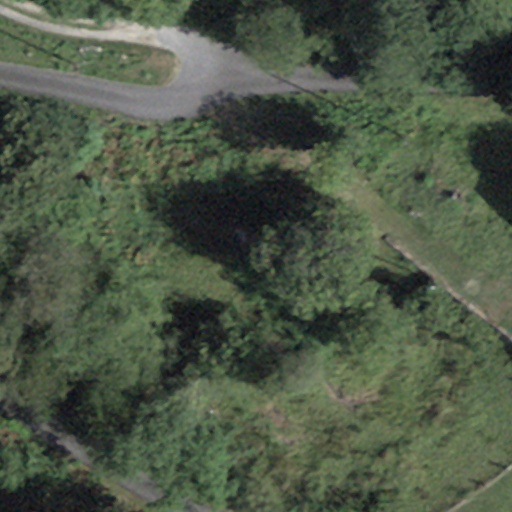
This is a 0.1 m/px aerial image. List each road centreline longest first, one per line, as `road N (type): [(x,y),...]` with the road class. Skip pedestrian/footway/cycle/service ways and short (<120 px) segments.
road 1 (unclassified): [(0,75),(127,101),(309,80),(511,87)]
road 2 (track): [(217,90),(202,45),(185,38),(81,27),(0,3)]
road 3 (unclassified): [(176,511),(0,399)]
